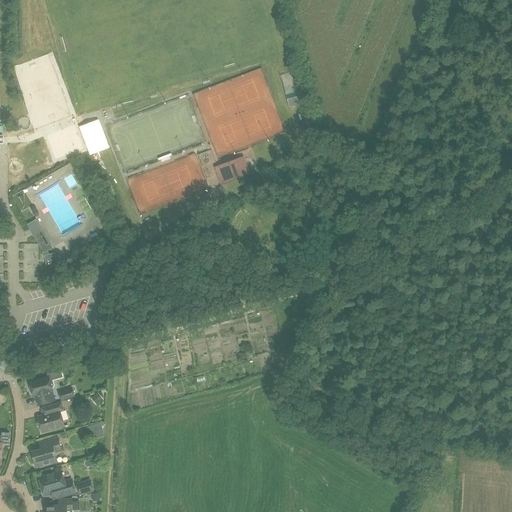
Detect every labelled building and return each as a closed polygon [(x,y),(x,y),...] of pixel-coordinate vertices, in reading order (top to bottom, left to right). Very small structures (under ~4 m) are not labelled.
[(298,96),(286,99),(289,107),(300,104),(298,96)] [(46,152),(34,157),(39,169),(51,164),(46,152)] [(219,172),(222,180),(223,184),(231,182),(230,179),(244,174),(240,164),(219,172)] [(74,192),(82,187),(76,177),(68,181),(74,192)] [(21,204),(30,199),(26,194),(18,199),(21,204)] [(28,224),(33,232),(38,229),(33,221),(28,224)] [(52,248),(42,230),(34,235),(44,252),(52,248)] [(46,265),(56,263),(55,253),(45,255),(46,265)] [(20,258),(24,287),(34,286),(30,257),(20,258)] [(58,384),(69,381),(67,375),(57,378),(58,384)] [(49,377),(30,383),(34,395),(36,395),(39,405),(55,400),(52,390),(53,390),(53,388),(54,385),(53,380),(50,379),(49,377)] [(61,401),(75,396),(73,388),(58,392),(61,401)] [(52,412),(38,417),(42,432),(65,426),(60,411),(64,410),(62,403),(50,406),(52,412)] [(0,458),(1,445),(9,445),(10,432),(1,432),(0,441),(0,458)] [(42,449),(32,452),(37,467),(58,461),(56,454),(57,452),(62,450),(58,437),(40,443),(42,449)] [(62,471),(39,478),(44,495),(51,493),(52,499),(76,492),(73,481),(65,483),(62,471)] [(80,494),(94,490),(91,482),(78,486),(80,494)] [(73,511),(73,510),(73,499),(59,499),(59,505),(47,505),(47,511),(73,511)]
